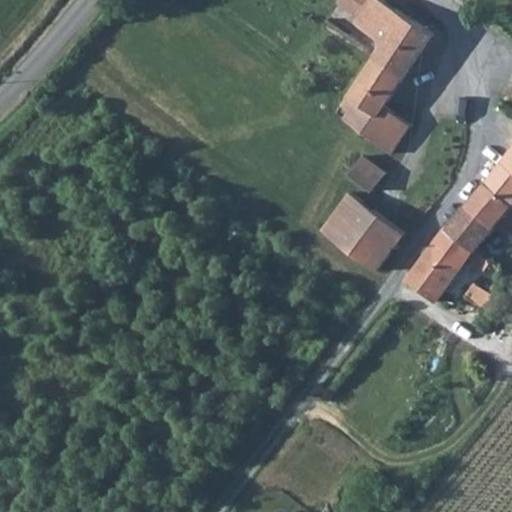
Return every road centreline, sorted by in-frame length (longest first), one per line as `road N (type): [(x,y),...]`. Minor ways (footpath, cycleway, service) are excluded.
road 1 (track): [(467,179),(215,511)]
road 2 (unclassified): [(427,0),(472,43),(485,84),(486,131),(467,179)]
road 3 (track): [(385,292),(511,360)]
road 4 (unclassified): [(0,99),(92,0)]
